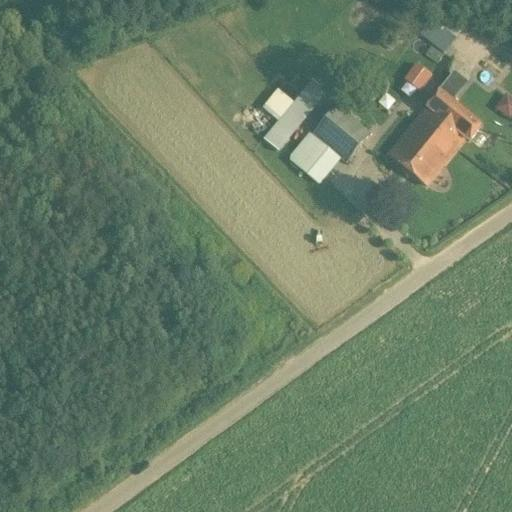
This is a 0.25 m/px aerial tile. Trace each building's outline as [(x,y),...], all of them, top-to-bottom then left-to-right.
[(448,53),(455,37),(427,23),(420,38),(448,53)] [(415,122),(387,158),(427,190),(456,153),(465,142),(468,144),(481,127),(453,105),(466,88),(474,77),(462,67),(440,95),(439,94),(426,111),(424,111),(415,122)] [(431,78),(416,67),(405,82),(420,93),(431,78)] [(264,140),(280,152),(328,92),(313,80),(295,102),(279,89),(262,109),(278,122),(264,140)] [(511,98),(502,95),(496,113),(511,118),(511,98)] [(352,110),(342,102),(338,107),(337,106),(311,138),(320,145),(300,170),(319,185),(338,161),(346,166),(371,135),(364,130),(369,124),(357,115),(354,118),(348,113),(352,110)]
